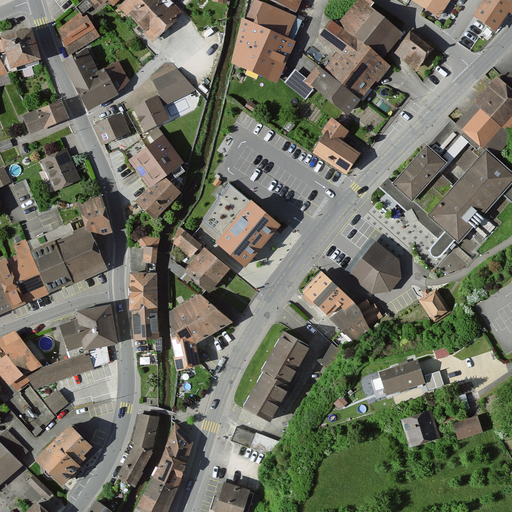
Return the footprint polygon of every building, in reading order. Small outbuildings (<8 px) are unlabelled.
[(88,0),(96,9),(105,0),(106,0),(114,8),(119,6),(126,0),(88,0)] [(126,0),(119,6),(154,45),(189,13),(178,0),(126,0)] [(269,0),(299,14),(304,0),(269,0)] [(452,1),(450,0),(412,0),(440,19),(452,1)] [(511,0),(485,0),(474,17),(495,31),(509,12),(511,14),(511,0)] [(258,1),(248,22),(287,39),(296,19),(258,1)] [(404,35),(361,1),(340,26),(384,61),(404,35)] [(87,15),(57,32),(70,54),(100,37),(87,15)] [(248,22),(243,19),(231,65),(280,86),(296,43),(287,39),(248,22)] [(384,61),(340,26),(333,21),(319,38),(338,52),(324,70),(364,102),(392,67),(384,61)] [(415,26),(394,50),(415,68),(436,45),(415,26)] [(32,31),(3,39),(12,72),(41,64),(32,31)] [(91,49),(65,60),(88,111),(118,95),(117,91),(130,81),(120,61),(102,70),(91,49)] [(364,102),(324,70),(319,67),(307,82),(352,117),(364,102)] [(178,70),(153,82),(160,97),(134,110),(146,133),(170,122),(163,108),(197,91),(178,70)] [(511,86),(498,74),(457,123),(492,152),(511,128),(511,86)] [(61,99),(22,115),(29,134),(69,118),(61,99)] [(123,113),(96,124),(103,145),(132,133),(123,113)] [(450,117),(392,183),(448,233),(458,242),(503,193),(511,182),(511,171),(492,152),(457,123),(450,117)] [(335,119),(327,132),(343,143),(352,130),(335,119)] [(347,177),(362,155),(343,143),(327,132),(312,154),(347,177)] [(184,165),(164,137),(128,160),(149,190),(136,204),(154,223),(179,195),(164,180),(184,165)] [(71,149),(45,161),(58,191),(84,180),(71,149)] [(0,166),(0,186),(12,180),(4,164),(0,166)] [(511,182),(503,193),(511,200),(511,182)] [(228,183),(223,191),(239,199),(243,191),(228,183)] [(81,201),(88,226),(91,237),(111,231),(101,196),(81,201)] [(279,226),(253,205),(218,248),(244,269),(279,226)] [(88,226),(33,249),(50,290),(104,268),(91,237),(88,226)] [(203,246),(181,230),(172,243),(194,259),(203,246)] [(458,242),(448,233),(432,250),(432,254),(433,257),(440,261),(458,242)] [(158,261),(159,235),(143,234),(142,260),(158,261)] [(20,255),(0,262),(0,316),(53,297),(50,290),(33,249),(31,239),(16,245),(20,255)] [(377,241),(349,274),(372,293),(389,290),(400,277),(398,259),(377,241)] [(231,270),(205,249),(186,273),(212,294),(231,270)] [(357,308),(320,273),(302,295),(331,322),(356,342),(387,318),(377,304),(374,308),(369,301),(357,308)] [(427,298),(421,302),(437,324),(454,313),(439,290),(433,294),(430,290),(424,294),(427,298)] [(236,321),(203,293),(173,310),(183,367),(203,364),(199,343),(236,321)] [(80,311),(81,319),(87,350),(116,344),(110,305),(80,311)] [(81,319),(62,325),(74,358),(88,355),(87,350),(81,319)] [(317,346),(288,330),(246,405),(274,421),(317,346)] [(20,333),(0,341),(10,355),(26,374),(27,375),(46,366),(20,333)] [(0,362),(10,355),(0,341),(0,362)] [(328,366),(341,351),(331,342),(317,356),(328,366)] [(46,366),(27,375),(31,381),(38,391),(97,370),(92,353),(88,355),(74,358),(46,366)] [(26,374),(10,355),(0,362),(0,371),(13,387),(15,385),(20,391),(31,381),(26,374)] [(417,361),(377,371),(384,395),(423,385),(417,361)] [(439,369),(428,373),(432,386),(443,382),(439,369)] [(55,411),(69,400),(57,387),(44,398),(55,411)] [(465,410),(441,418),(444,429),(453,426),(458,442),(482,434),(477,417),(468,420),(465,410)] [(160,417),(138,413),(132,441),(136,442),(153,450),(160,417)] [(431,413),(401,422),(409,450),(439,440),(431,413)] [(94,441),(71,419),(35,455),(63,481),(81,462),(79,460),(86,453),(84,451),(94,441)] [(193,443),(176,423),(155,479),(179,487),(193,443)] [(271,452),(276,438),(237,424),(232,438),(271,452)] [(0,489),(26,467),(0,438),(0,489)] [(153,450),(136,442),(117,476),(136,487),(155,451),(153,450)] [(29,489),(49,511),(53,511),(64,502),(36,471),(26,479),(32,486),(29,489)] [(169,511),(179,487),(155,479),(137,509),(145,511),(169,511)] [(244,511),(251,491),(225,483),(216,511),(244,511)] [(114,511),(96,499),(87,511),(114,511)] [(47,511),(36,501),(26,511),(47,511)]
